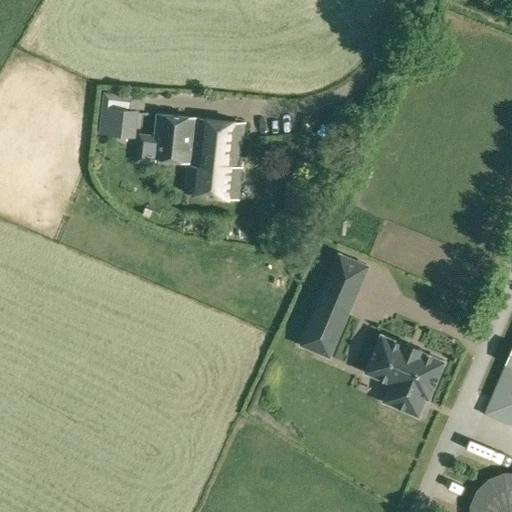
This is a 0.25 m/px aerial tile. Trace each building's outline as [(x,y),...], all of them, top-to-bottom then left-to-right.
[(136,137),(139,109),(136,109),(138,95),(104,91),(99,133),(136,137)] [(240,166),(245,123),(158,113),(153,158),(191,162),(191,165),(189,165),(185,193),(238,199),(240,182),(245,180),(246,171),(242,168),(242,167),(240,166)] [(331,358),(371,264),(339,251),(299,345),(331,358)] [(429,398),(445,361),(382,334),(366,372),(392,383),(384,401),(419,416),(427,397),(429,398)] [(511,406),(511,356),(494,399),(511,406)] [(475,435),(470,446),(502,458),(506,447),(475,435)] [(432,490),(443,459),(431,455),(421,486),(432,490)] [(511,511),(511,471),(505,472),(489,478),(477,489),(470,505),(469,511),(511,511)]
